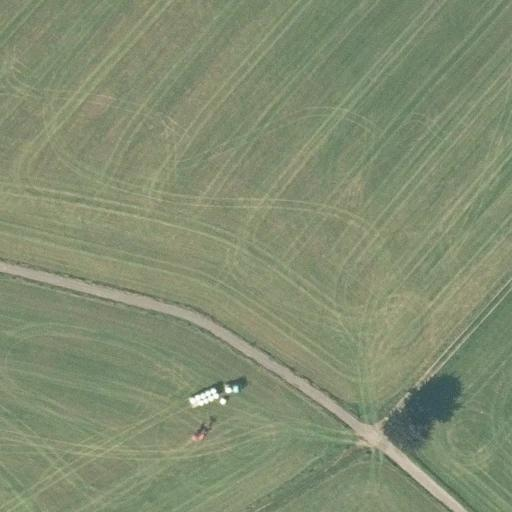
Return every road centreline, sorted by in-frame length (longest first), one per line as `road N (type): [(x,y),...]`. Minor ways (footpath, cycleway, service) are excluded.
road 1 (track): [(0,254),(200,307),(375,437),(458,511)]
road 2 (track): [(511,285),(375,437),(255,511)]
